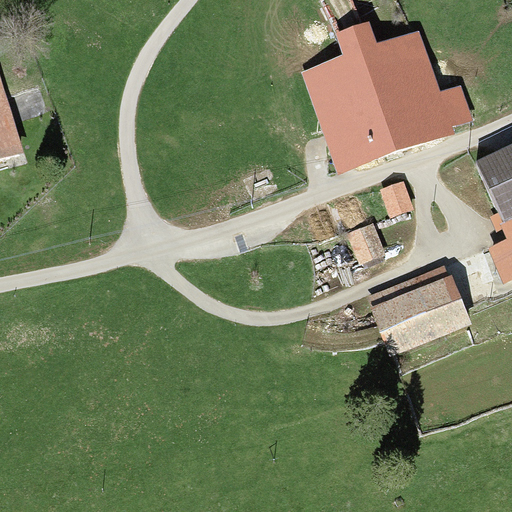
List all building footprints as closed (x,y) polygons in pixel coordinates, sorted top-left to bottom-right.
[(343,56),(302,70),(337,171),(454,131),(452,125),(472,118),(460,85),(441,91),(419,29),(378,43),(370,21),(335,33),(343,56)] [(0,93),(0,169),(21,163),(0,93)] [(511,142),(472,160),(508,239),(488,248),(503,282),(511,277),(511,142)] [(404,181),(380,189),(389,217),(413,210),(404,181)] [(373,223),(346,233),(358,265),(385,255),(373,223)] [(447,264),(365,297),(389,356),(472,323),(447,264)]
